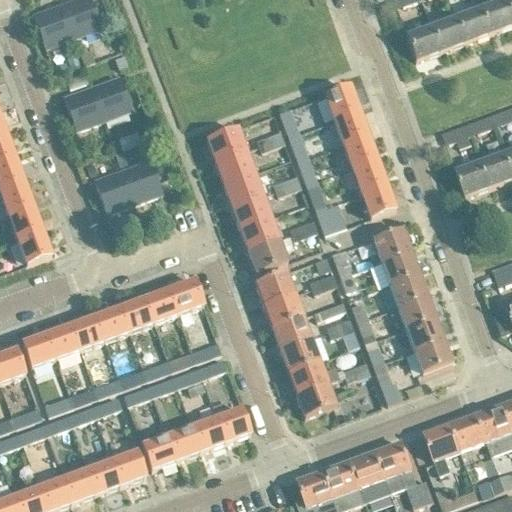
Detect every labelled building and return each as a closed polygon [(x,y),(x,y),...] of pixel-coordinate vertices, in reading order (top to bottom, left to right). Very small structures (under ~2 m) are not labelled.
[(100,34),(87,0),(86,1),(86,2),(60,11),(72,43),(98,34),(99,35),(100,34)] [(418,0),(398,0),(396,1),(400,12),(420,4),(418,0)] [(423,0),(425,3),(432,0),(436,0),(440,9),(448,6),(445,0),(423,0)] [(489,39),(511,30),(511,26),(504,5),(479,14),(489,39)] [(72,43),(60,11),(34,21),(34,20),(33,20),(45,54),(46,54),(46,53),(72,43)] [(464,48),(489,39),(479,14),(455,23),(464,48)] [(440,57),(464,48),(455,23),(430,32),(440,57)] [(415,67),(440,57),(430,32),(406,41),(415,67)] [(131,117),(118,83),(117,83),(117,85),(91,94),(103,126),(129,116),(129,117),(131,117)] [(333,126),(358,117),(349,92),(324,101),(333,126)] [(103,126),(91,94),(65,103),(63,103),(76,137),(77,136),(103,126)] [(511,112),(496,119),(500,130),(511,125),(511,112)] [(289,114),(279,118),(286,137),(286,138),(297,134),(289,114)] [(342,151),(368,141),(358,117),(333,126),(342,151)] [(491,121),(471,128),(475,139),(495,132),(491,121)] [(471,149),(468,141),(470,141),(466,130),(442,139),(446,150),(457,146),(459,154),(471,149)] [(246,157),(237,133),(205,145),(206,147),(207,146),(215,168),(246,157)] [(273,154),(284,149),(280,137),(268,141),(273,154)] [(0,168),(15,163),(6,139),(0,140),(0,168)] [(299,139),(288,143),(295,163),(306,159),(299,139)] [(261,158),(273,154),(268,141),(256,146),(261,158)] [(368,141),(342,151),(347,164),(351,175),(377,166),(368,141)] [(223,190),(254,179),(246,157),(215,168),(223,190)] [(490,194),(511,185),(511,177),(505,160),(481,169),(490,194)] [(0,196),(24,188),(15,163),(0,168),(0,196)] [(308,163),(297,167),(305,187),(315,183),(308,163)] [(161,200),(149,166),(147,167),(148,167),(122,177),(134,209),(160,200),(161,200)] [(344,178),(342,179),(348,194),(357,191),(361,200),(386,191),(377,166),(351,175),(344,178)] [(465,203),(490,194),(481,169),(456,178),(465,203)] [(134,209),(122,177),(96,187),(95,186),(94,186),(107,220),(108,220),(108,219),(134,209)] [(231,212),(262,201),(254,179),(223,190),(231,212)] [(289,198),(301,194),(296,181),(285,186),(289,198)] [(285,186),(273,190),(275,196),(277,203),(289,198),(285,186)] [(0,200),(8,221),(33,212),(24,188),(0,196),(0,200)] [(317,188),(306,192),(314,212),(325,208),(317,188)] [(370,224),(395,215),(386,191),(361,200),(370,224)] [(262,201),(231,212),(239,234),(270,223),(262,201)] [(324,240),(346,232),(341,218),(345,216),(342,206),(326,212),(326,213),(316,217),(324,240)] [(17,246),(42,237),(33,212),(8,221),(17,246)] [(239,234),(248,258),(279,246),(270,223),(239,234)] [(306,244),(317,240),(312,228),(302,232),(306,244)] [(294,248),(306,244),(302,232),(290,236),(294,248)] [(380,269),(410,258),(402,236),(403,236),(402,234),(372,245),(380,269)] [(26,271),(51,261),(42,237),(17,246),(26,271)] [(255,279),(255,280),(287,268),(283,258),(293,254),(289,244),(280,248),(279,246),(248,258),(256,278),(255,279)] [(340,284),(350,280),(345,265),(347,264),(344,256),(331,260),(340,284)] [(410,258),(380,269),(384,277),(389,291),(418,280),(410,258)] [(499,293),(511,287),(511,268),(492,275),(499,293)] [(295,301),(286,277),(254,289),(255,290),(264,313),(295,301)] [(350,280),(340,284),(345,298),(356,294),(350,280)] [(397,312),(426,302),(418,280),(389,291),(397,312)] [(325,297),(336,293),(332,281),(321,285),(325,297)] [(314,301),(325,297),(321,285),(310,289),(314,301)] [(178,320),(184,318),(203,311),(194,286),(169,295),(178,320)] [(154,329),(178,320),(169,295),(145,304),(154,329)] [(272,335),(303,323),(295,301),(264,313),(272,335)] [(405,334),(434,323),(426,302),(397,312),(405,334)] [(129,338),(154,329),(145,304),(120,313),(129,338)] [(316,327),(345,316),(342,308),(313,318),(316,327)] [(356,328),(366,324),(361,309),(350,312),(356,328)] [(104,347),(129,338),(120,313),(95,322),(104,347)] [(80,356),(104,347),(95,322),(71,331),(80,356)] [(280,357),(311,346),(303,323),(272,335),(280,357)] [(413,357),(443,346),(434,323),(405,334),(413,357)] [(361,342),(372,338),(366,324),(356,328),(361,342)] [(342,341),(353,337),(348,325),(337,330),(342,341)] [(331,345),(342,341),(337,330),(326,334),(331,345)] [(55,365),(80,356),(71,331),(46,340),(55,365)] [(31,374),(55,365),(46,340),(22,349),(31,374)] [(288,378),(319,367),(311,346),(280,357),(288,378)] [(443,346),(413,357),(415,361),(421,379),(451,368),(451,367),(450,367),(443,346)] [(196,369),(221,360),(217,348),(209,351),(192,357),(196,369)] [(377,353),(366,357),(372,372),(383,368),(377,353)] [(0,389),(25,380),(16,355),(0,360),(0,389)] [(187,359),(167,366),(172,378),(191,371),(187,359)] [(239,411),(222,365),(198,374),(202,385),(217,379),(230,414),(239,411)] [(323,377),(319,367),(288,378),(296,402),(327,390),(327,389),(339,384),(334,372),(323,377)] [(162,368),(143,375),(147,387),(167,380),(162,368)] [(377,387),(378,386),(388,383),(383,368),(372,372),(377,387)] [(136,378),(133,370),(116,376),(119,384),(118,384),(122,396),(147,387),(143,375),(136,378)] [(358,385),(369,381),(365,370),(354,374),(358,385)] [(202,385),(198,374),(173,383),(177,394),(187,390),(191,399),(205,394),(202,385)] [(347,389),(358,385),(354,374),(342,378),(347,389)] [(173,383),(153,390),(157,401),(177,394),(173,383)] [(98,405),(122,396),(118,384),(94,393),(93,393),(98,405)] [(304,424),(335,412),(327,390),(296,402),(304,422),(303,422),(304,424)] [(127,412),(152,403),(148,392),(123,401),(127,412)] [(49,423),(73,414),(66,395),(42,404),(45,411),(49,423)] [(89,395),(69,402),(73,414),(93,407),(89,395)] [(115,402),(95,409),(99,420),(119,412),(116,404),(115,402)] [(226,420),(222,408),(211,412),(216,424),(225,449),(250,440),(241,415),(226,420)] [(511,408),(502,412),(511,438),(511,408)] [(90,411),(71,418),(75,429),(94,422),(90,411)] [(511,453),(511,438),(502,412),(477,422),(486,448),(487,448),(492,461),(511,453)] [(32,415),(12,423),(16,433),(36,426),(32,415)] [(66,420),(46,428),(50,438),(56,436),(69,431),(70,431),(66,420)] [(460,457),(486,448),(477,422),(451,431),(460,457)] [(7,424),(0,427),(0,439),(11,435),(7,424)] [(200,458),(225,449),(216,424),(191,433),(200,458)] [(21,449),(45,440),(41,429),(17,439),(21,449)] [(439,481),(450,477),(445,463),(460,457),(451,431),(424,441),(434,469),(439,481)] [(176,467),(200,458),(191,433),(166,442),(176,467)] [(0,457),(21,449),(17,439),(0,444),(0,457)] [(151,476),(176,467),(166,442),(142,451),(151,476)] [(417,490),(412,475),(402,449),(376,459),(386,485),(390,498),(406,492),(411,504),(413,511),(418,511),(434,507),(427,487),(417,490)] [(120,491),(145,482),(136,457),(111,466),(120,491)] [(365,508),(390,498),(386,485),(376,459),(350,468),(360,495),(365,508)] [(96,500),(120,491),(111,466),(87,475),(96,500)] [(336,511),(353,511),(365,508),(360,495),(350,468),(324,478),(334,504),(336,511)] [(74,480),(62,484),(71,509),(96,500),(87,475),(85,476),(74,480)] [(334,504),(324,478),(298,487),(304,505),(296,508),(297,511),(336,511),(334,504)] [(504,497),(511,493),(511,485),(510,479),(499,483),(504,497)] [(489,487),(478,491),(483,505),(494,501),(504,497),(499,483),(489,487)] [(44,511),(64,511),(71,509),(62,484),(37,493),(44,511)] [(448,492),(436,497),(440,509),(441,511),(462,511),(479,506),(475,496),(460,501),(452,504),(448,492)] [(16,511),(44,511),(37,493),(13,502),(16,511)] [(505,511),(511,511),(511,500),(503,503),(505,511)] [(0,511),(16,511),(13,502),(0,507),(0,511)] [(505,511),(503,503),(491,508),(493,511),(505,511)]
